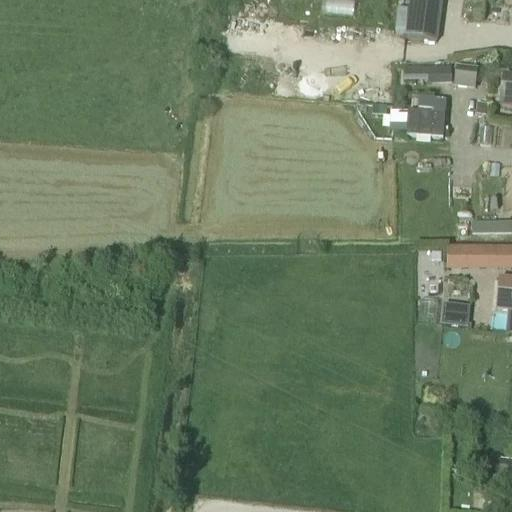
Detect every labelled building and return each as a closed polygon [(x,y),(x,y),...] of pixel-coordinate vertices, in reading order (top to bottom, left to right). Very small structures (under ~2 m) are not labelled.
[(412,0),(407,41),(421,43),(427,1),(415,0),(412,0)] [(425,60),(424,78),(443,78),(444,61),(425,60)] [(474,92),(477,71),(455,68),(453,89),(474,92)] [(403,70),(403,84),(415,84),(415,70),(403,70)] [(511,109),(511,78),(501,77),(498,108),(511,109)] [(432,113),(432,116),(444,117),(445,102),(435,101),(434,113),(432,113)] [(487,107),(478,106),(477,116),(485,117),(487,107)] [(372,108),(371,119),(385,120),(386,109),(372,108)] [(390,114),(389,134),(406,136),(408,116),(390,114)] [(406,136),(406,138),(442,141),(444,117),(432,116),(408,114),(408,116),(406,136)] [(477,124),(477,143),(499,144),(500,125),(477,124)] [(511,272),(511,249),(446,250),(445,272),(511,272)] [(511,314),(511,282),(498,281),(494,313),(511,314)] [(410,296),(432,296),(432,284),(410,284),(410,296)] [(442,306),(440,327),(466,330),(468,309),(442,306)] [(511,480),(511,465),(499,464),(500,459),(489,458),(488,475),(498,476),(498,480),(511,480)]
